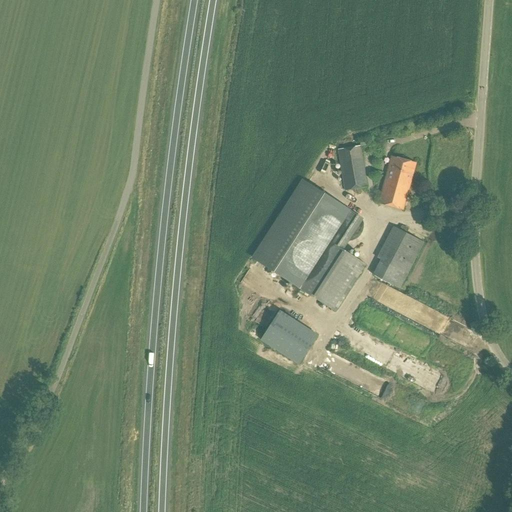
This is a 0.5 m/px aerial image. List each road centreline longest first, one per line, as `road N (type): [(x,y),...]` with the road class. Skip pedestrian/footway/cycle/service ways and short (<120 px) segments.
road 1 (unclassified): [(158,0),(127,191),(62,363),(0,489)]
road 2 (trunk): [(163,511),(171,298),(212,0)]
road 3 (trunk): [(192,0),(155,297),(146,511)]
road 4 (unclassified): [(511,374),(486,335),(475,275),(489,0)]
